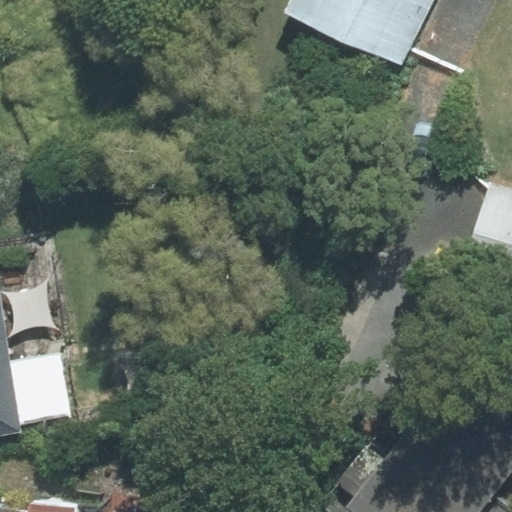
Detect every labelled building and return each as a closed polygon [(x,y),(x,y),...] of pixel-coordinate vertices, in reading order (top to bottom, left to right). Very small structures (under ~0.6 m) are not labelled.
[(298,0),(296,5),(416,68),(452,0),(298,0)] [(511,189),(487,183),(462,268),(511,282),(511,189)] [(458,254),(378,224),(308,409),(389,440),(458,254)] [(69,349),(14,355),(11,335),(60,330),(49,238),(1,244),(0,243),(0,423),(21,422),(77,415),(69,349)] [(478,511),(511,463),(511,348),(494,335),(370,511),(478,511)] [(0,511),(85,511),(86,505),(0,498),(0,511)]
